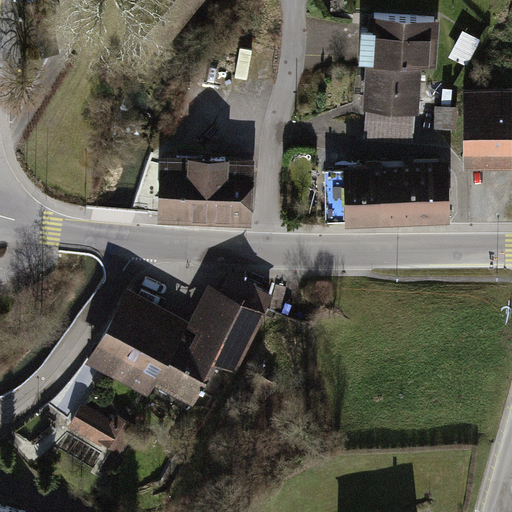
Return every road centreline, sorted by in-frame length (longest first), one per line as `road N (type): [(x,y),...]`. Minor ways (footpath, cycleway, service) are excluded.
road 1 (residential): [(293,0),(293,71),(268,251)]
road 2 (tertiary): [(268,251),(511,252)]
road 3 (residential): [(0,420),(49,378),(138,240)]
road 4 (tertiary): [(0,215),(138,240)]
road 5 (tertiary): [(138,240),(268,251)]
